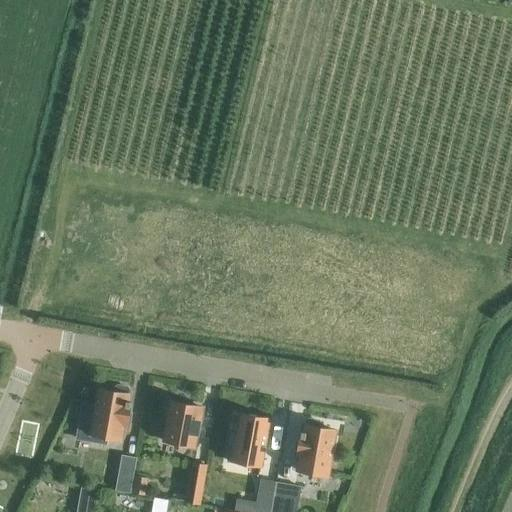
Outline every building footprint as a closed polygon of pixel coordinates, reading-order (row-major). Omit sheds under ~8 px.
[(127,401),(129,390),(127,387),(117,386),(114,388),(113,392),(99,389),(95,407),(83,405),(77,438),(105,443),(106,437),(120,440),(122,427),(125,428),(130,401),(127,401)] [(171,402),(164,441),(193,446),(196,434),(197,434),(201,411),(189,409),(189,405),(171,402)] [(229,430),(226,446),(230,447),(227,460),(261,466),(263,451),(265,452),(267,439),(261,438),(264,418),(256,417),(256,416),(248,415),(248,416),(240,414),(237,432),(229,430)] [(301,431),(296,458),(299,458),(297,471),(327,476),(335,431),(320,428),(321,424),(318,421),(309,419),(306,421),(304,432),(301,431)] [(122,456),(116,490),(129,492),(135,458),(122,456)] [(192,463),(185,502),(199,505),(206,465),(192,463)] [(276,483),(271,511),(296,511),(301,487),(276,483)] [(82,487),(77,511),(91,511),(95,489),(82,487)] [(154,499),(151,511),(165,511),(167,501),(154,499)]
